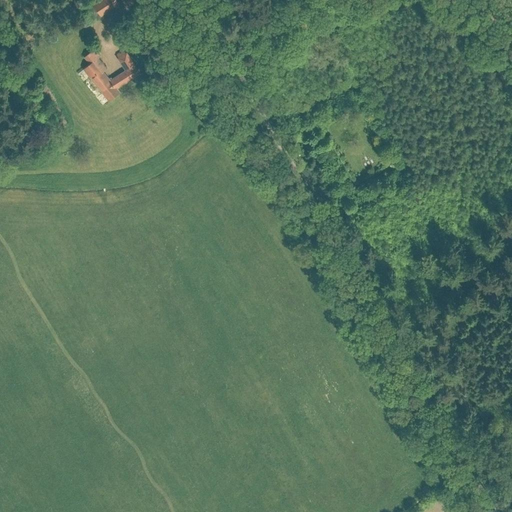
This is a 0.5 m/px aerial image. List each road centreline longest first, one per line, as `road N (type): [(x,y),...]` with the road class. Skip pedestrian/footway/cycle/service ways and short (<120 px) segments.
road 1 (track): [(210,0),(285,154),(492,511)]
road 2 (track): [(242,75),(383,0)]
